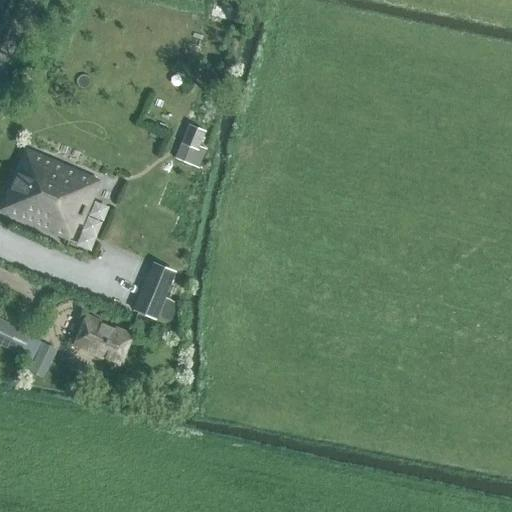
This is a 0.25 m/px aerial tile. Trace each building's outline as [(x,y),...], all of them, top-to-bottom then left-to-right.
[(189,125),(175,159),(198,168),(205,150),(198,147),(205,132),(189,125)] [(2,211),(73,241),(95,190),(98,183),(27,152),(2,211)] [(151,262),(130,310),(156,320),(176,272),(151,262)] [(0,343),(12,349),(21,329),(0,319),(0,343)] [(79,346),(124,364),(135,339),(90,320),(79,346)] [(143,325),(139,334),(149,338),(153,330),(143,325)] [(44,345),(38,359),(47,363),(53,349),(44,345)]
